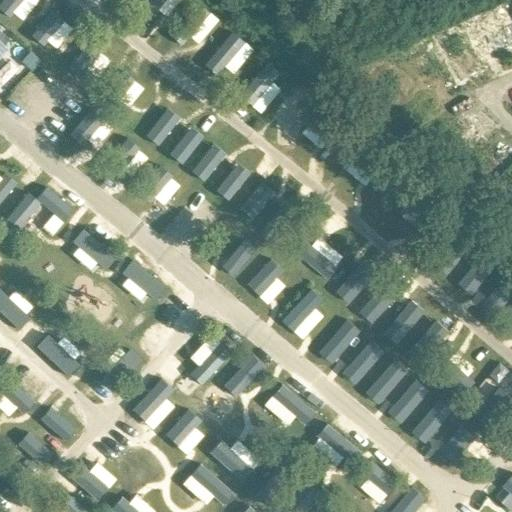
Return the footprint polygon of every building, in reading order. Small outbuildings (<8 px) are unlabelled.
[(2,0),(0,3),(0,9),(9,17),(14,12),(23,0),(2,0)] [(143,0),(137,8),(150,18),(157,9),(164,0),(143,0)] [(197,2),(169,35),(181,45),(190,36),(209,13),(205,9),(197,2)] [(52,11),(31,35),(43,45),(48,40),(63,22),(64,21),(52,11)] [(232,32),(204,65),(217,75),(224,66),(244,43),(244,42),(232,32)] [(89,43),(69,67),(81,77),(85,72),(100,54),(101,53),(89,43)] [(267,62),(239,95),(252,105),(271,82),(279,73),(267,62)] [(122,71),(102,96),(114,106),(119,100),(134,81),(122,71)] [(92,108),(69,134),(82,145),(88,139),(103,120),(105,119),(92,108)] [(320,112),(310,124),(329,140),(334,144),(344,132),(320,112)] [(162,115),(146,135),(158,145),(174,124),(162,115)] [(186,133),(169,154),(181,163),(198,143),(186,133)] [(127,138),(104,164),(117,175),(122,169),(138,151),(140,149),(133,143),(127,138)] [(364,149),(354,161),(373,176),(378,181),(388,169),(364,149)] [(208,150),(191,171),(204,181),(220,160),(208,150)] [(159,165),(137,192),(150,203),(154,197),(170,178),(172,176),(159,165)] [(232,170),(216,190),(228,200),(244,179),(232,170)] [(0,177),(0,202),(16,183),(4,173),(0,178),(0,177)] [(46,187),(36,199),(40,203),(53,213),(62,222),(73,209),(46,187)] [(256,189),(239,209),(252,219),(268,199),(256,189)] [(28,192),(0,225),(12,236),(40,203),(36,199),(28,192)] [(417,193),(407,206),(410,208),(433,227),(440,233),(450,221),(417,193)] [(281,208),(264,229),(277,239),(293,218),(281,208)] [(83,230),(73,242),(78,247),(97,262),(104,268),(115,256),(83,230)] [(461,230),(439,258),(451,268),(474,241),(461,230)] [(244,240),(227,259),(239,270),(256,250),(244,240)] [(306,240),(295,252),(328,279),(339,267),(336,265),(313,245),(306,240)] [(486,250),(463,278),(476,289),(499,261),(486,250)] [(272,259),(248,284),(260,295),(277,278),(284,271),(272,259)] [(132,260),(122,273),(127,277),(146,292),(154,299),(164,286),(132,260)] [(360,265),(337,292),(349,303),(373,276),(360,265)] [(508,275),(488,299),(500,309),(511,295),(511,272),(510,272),(508,275)] [(383,285),(360,312),(372,323),(396,296),(383,285)] [(0,289),(0,311),(18,329),(29,317),(25,313),(8,297),(0,289)] [(312,289),(282,320),(294,331),(295,331),(315,309),(323,300),(312,289)] [(407,306),(384,333),(397,344),(420,316),(407,306)] [(348,320),(324,347),(337,358),(360,331),(348,320)] [(432,326),(408,352),(420,363),(444,337),(441,333),(432,326)] [(48,335),(37,347),(67,375),(78,363),(73,359),(56,343),(48,335)] [(371,341),(348,367),(360,378),(384,351),(371,341)] [(198,365),(189,374),(201,385),(230,353),(219,342),(198,365)] [(109,371),(101,379),(113,390),(141,360),(129,349),(125,353),(109,371)] [(254,351),(231,379),(244,389),(267,362),(254,351)] [(449,358),(438,371),(463,395),(475,382),(468,376),(450,359),(449,358)] [(394,361),(371,388),(384,398),(407,371),(394,361)] [(9,378),(0,387),(0,392),(15,407),(23,414),(34,401),(9,378)] [(161,379),(132,410),(144,421),(165,398),(173,389),(161,379)] [(417,379),(393,406),(406,417),(429,390),(417,379)] [(283,384),(272,396),(296,416),(305,424),(315,412),(283,384)] [(476,416),(499,436),(511,420),(511,396),(500,387),(476,416)] [(440,399),(417,427),(430,437),(452,410),(440,399)] [(189,409),(165,435),(178,446),(194,428),(201,420),(189,409)] [(57,412),(46,424),(65,441),(75,429),(57,412)] [(328,424),(318,436),(320,437),(343,457),(351,463),(361,451),(328,424)] [(461,425),(445,445),(458,456),(474,436),(461,425)] [(35,437),(24,449),(42,466),(53,454),(35,437)] [(220,440),(210,452),(242,480),(252,468),(229,448),(220,440)] [(320,492),(346,462),(329,448),(304,478),(320,492)] [(371,460),(361,473),(368,479),(387,495),(398,483),(371,460)] [(81,464),(71,477),(97,499),(107,487),(89,471),(81,464)] [(200,464),(190,476),(212,496),(222,504),(232,492),(200,464)] [(10,465),(0,476),(18,493),(29,481),(10,465)] [(278,468),(255,496),(268,506),(290,478),(278,468)] [(511,475),(503,486),(504,486),(511,493),(511,475)] [(413,486),(391,511),(412,511),(425,497),(413,486)] [(302,487),(282,511),(303,511),(315,497),(302,487)] [(88,511),(61,488),(51,500),(52,501),(64,511),(88,511)] [(121,497),(111,509),(114,511),(138,511),(129,503),(121,497)]
